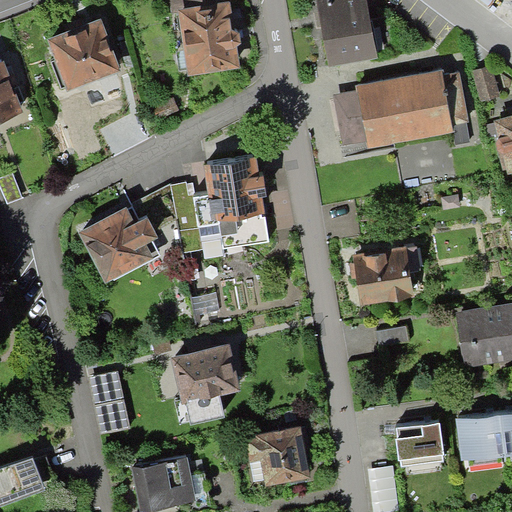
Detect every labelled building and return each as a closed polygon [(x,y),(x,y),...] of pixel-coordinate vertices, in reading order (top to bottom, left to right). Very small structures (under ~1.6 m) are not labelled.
[(169,0),(171,10),(178,9),(184,51),(187,70),(188,76),(240,68),(237,46),(242,45),(240,32),(235,33),(230,1),(227,1),(226,0),(169,0)] [(367,0),(316,0),(318,5),(321,27),(329,67),(378,58),(367,0)] [(321,27),(318,5),(313,6),(316,28),(321,27)] [(101,19),(48,39),(67,91),(120,70),(101,19)] [(187,70),(184,51),(177,52),(180,71),(187,70)] [(4,62),(0,63),(0,120),(23,112),(4,62)] [(500,97),(491,65),(472,71),(481,103),(500,97)] [(357,90),(333,94),(343,147),(368,142),(369,148),(454,132),(452,125),(466,122),(468,122),(459,72),(445,74),(444,69),(356,85),(357,90)] [(179,110),(172,97),(153,106),(159,119),(179,110)] [(511,115),(493,120),(497,138),(495,142),(503,171),(507,170),(508,174),(511,172),(511,115)] [(470,142),(466,122),(452,125),(454,132),(456,144),(470,142)] [(256,157),(204,164),(208,195),(194,197),(201,242),(222,239),(223,248),(269,241),(265,216),(262,216),(261,213),(265,213),(263,196),(267,195),(264,176),(259,176),(256,157)] [(22,198),(13,173),(0,177),(0,185),(7,204),(22,198)] [(186,182),(170,185),(177,222),(182,252),(203,249),(201,242),(194,197),(193,195),(189,195),(187,184),(186,182)] [(193,182),(187,184),(189,195),(193,195),(195,194),(193,182)] [(170,185),(171,184),(133,204),(141,220),(148,216),(156,232),(177,222),(170,185)] [(458,194),(441,197),(443,209),(461,206),(458,194)] [(127,207),(78,232),(104,284),(154,259),(146,243),(158,237),(156,232),(148,216),(141,220),(134,223),(127,207)] [(223,248),(222,239),(201,242),(203,249),(204,259),(224,255),(223,248)] [(406,246),(353,255),(354,262),(357,278),(361,305),(414,297),(406,246)] [(216,292),(192,297),(195,315),(220,310),(216,292)] [(511,303),(456,312),(465,367),(511,359),(511,303)] [(406,326),(375,331),(377,345),(409,340),(406,326)] [(152,340),(154,353),(171,350),(169,337),(152,340)] [(230,344),(171,358),(181,404),(186,403),(220,396),(240,391),(230,344)] [(118,371),(89,377),(95,403),(124,397),(118,371)] [(225,417),(220,396),(186,403),(191,425),(225,417)] [(130,428),(124,399),(95,405),(101,434),(130,428)] [(511,413),(499,415),(505,456),(511,456),(511,455),(511,413)] [(505,456),(499,415),(456,420),(461,462),(468,461),(502,457),(505,456)] [(444,454),(440,422),(396,427),(397,438),(395,438),(398,461),(401,460),(401,467),(406,466),(406,473),(441,469),(440,462),(443,461),(443,454),(444,454)] [(311,477),(301,426),(256,435),(257,438),(246,440),(250,462),(261,460),(264,479),(266,486),(311,477)] [(35,461),(33,457),(0,469),(0,507),(46,491),(44,485),(57,481),(48,456),(35,461)] [(196,501),(188,457),(132,467),(140,511),(196,501)] [(502,462),(502,457),(468,461),(469,466),(502,462)] [(261,460),(250,462),(254,481),(264,479),(261,460)] [(393,466),(368,469),(372,511),(382,511),(398,510),(393,466)]
